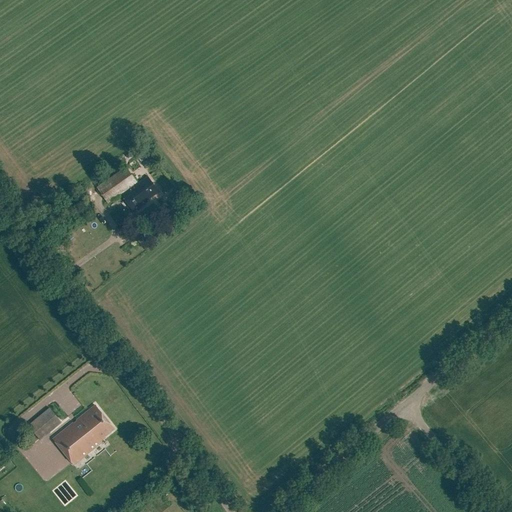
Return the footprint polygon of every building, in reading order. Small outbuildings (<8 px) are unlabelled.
[(126,167),(96,187),(107,202),(131,186),(132,187),(121,194),(133,211),(147,201),(146,199),(158,191),(148,176),(134,185),(133,184),(136,182),(126,167)] [(165,201),(161,196),(156,200),(160,205),(165,201)] [(171,224),(190,212),(183,201),(164,213),(171,224)] [(105,437),(104,436),(113,428),(93,404),(52,437),(73,464),(99,442),(99,441),(105,437)] [(61,421),(50,408),(28,425),(40,439),(61,421)]
